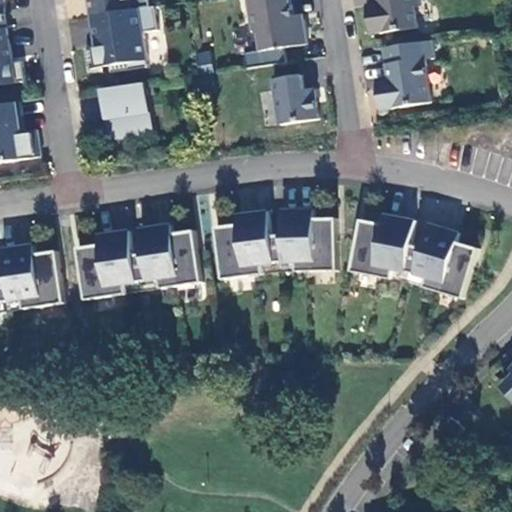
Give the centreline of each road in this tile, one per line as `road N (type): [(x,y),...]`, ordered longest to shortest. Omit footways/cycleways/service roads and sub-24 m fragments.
road 1 (residential): [(356,163),(73,193)]
road 2 (residential): [(338,511),(511,296)]
road 3 (residential): [(48,0),(73,193)]
road 4 (residential): [(329,0),(356,163)]
road 5 (residential): [(511,201),(356,163)]
